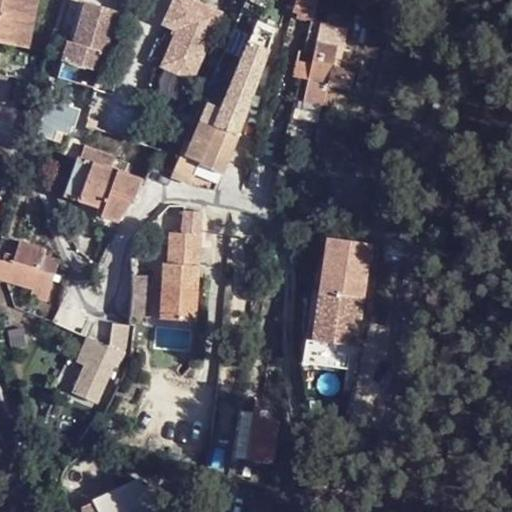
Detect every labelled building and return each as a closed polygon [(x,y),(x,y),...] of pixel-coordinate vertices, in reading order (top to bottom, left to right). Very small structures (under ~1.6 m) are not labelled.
[(36,0),(0,0),(0,5),(0,29),(30,34),(36,0)] [(114,32),(75,20),(65,51),(87,58),(88,52),(106,58),(114,32)] [(323,87),(348,92),(352,72),(331,68),(341,28),(311,21),(306,39),(315,41),(302,101),(318,105),(323,87)] [(30,34),(0,29),(0,43),(28,48),(30,34)] [(114,32),(106,58),(104,63),(117,68),(116,73),(143,82),(152,56),(166,61),(170,51),(114,32)] [(223,102),(219,114),(241,123),(246,111),(223,102)] [(186,157),(182,154),(172,177),(190,184),(195,174),(216,183),(241,123),(219,114),(205,109),(186,157)] [(142,181),(78,159),(66,196),(100,209),(125,217),(134,205),(142,181)] [(172,277),(200,280),(207,211),(172,208),(168,253),(174,253),(172,277)] [(125,217),(100,209),(97,216),(120,224),(125,217)] [(342,342),(356,345),(367,261),(369,243),(339,239),(336,257),(325,256),(324,262),(317,261),(314,288),(320,290),(315,335),(342,338),(342,342)] [(31,295),(45,300),(54,275),(59,259),(44,254),(46,249),(22,242),(9,280),(34,288),(31,295)] [(150,274),(134,272),(129,313),(146,315),(150,274)] [(74,392),(99,403),(120,349),(124,351),(129,324),(112,323),(108,345),(94,340),(87,337),(78,363),(84,365),(74,392)] [(233,458),(273,464),(279,422),(251,418),(252,413),(239,411),(233,458)] [(149,511),(135,482),(99,500),(82,508),(82,511),(149,511)]
